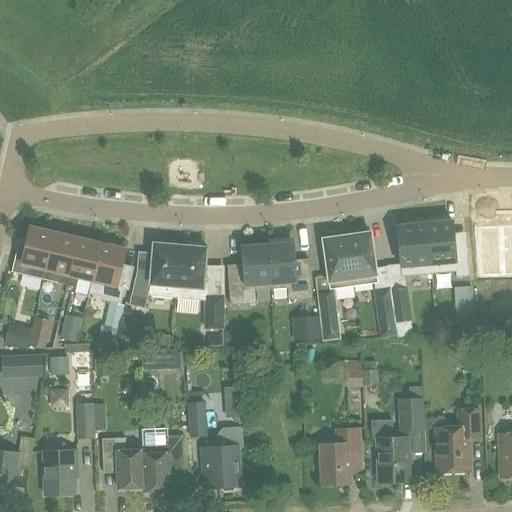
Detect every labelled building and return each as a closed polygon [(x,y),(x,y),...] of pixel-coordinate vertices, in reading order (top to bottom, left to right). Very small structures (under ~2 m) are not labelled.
[(426,219),(431,274),(456,272),(456,277),(470,276),(468,248),(455,249),(453,221),(447,221),(446,217),(426,219)] [(431,274),(426,219),(406,221),(407,225),(397,226),(401,277),(431,274)] [(44,280),(46,270),(55,233),(30,227),(24,252),(17,251),(12,272),(44,280)] [(346,231),(354,286),(378,283),(370,232),(365,233),(364,228),(346,231)] [(354,286),(346,231),(327,234),(328,239),(323,239),(330,290),(354,286)] [(511,231),(501,232),(503,271),(511,271),(511,231)] [(503,271),(501,232),(478,233),(480,272),(503,271)] [(78,238),(55,233),(46,270),(60,273),(58,283),(67,285),(78,238)] [(78,277),(92,280),(93,281),(101,244),(78,238),(67,285),(76,287),(78,277)] [(267,245),(271,289),(287,288),(288,301),(313,299),(310,267),(296,268),(294,243),(291,243),(291,238),(269,239),(269,244),(267,245)] [(177,286),(180,245),(172,245),(173,241),(160,240),(159,244),(152,243),(152,245),(153,245),(151,275),(136,274),(129,306),(145,309),(151,284),(177,286)] [(203,288),(206,250),(208,250),(208,248),(201,247),(201,243),(188,242),(188,246),(180,245),(177,286),(203,288)] [(125,249),(101,244),(93,281),(92,280),(89,291),(101,294),(106,301),(121,305),(125,289),(116,288),(125,249)] [(244,272),(229,273),(232,305),(256,303),(255,290),(271,289),(267,245),(242,247),(244,272)] [(391,293),(395,322),(411,320),(407,288),(391,290),(391,293)] [(455,288),(457,320),(473,320),(472,288),(455,288)] [(335,301),(334,289),(330,290),(318,291),(324,341),(340,339),(335,301)] [(381,337),(397,335),(395,322),(391,293),(375,295),(380,327),(381,337)] [(205,328),(223,328),(223,296),(205,296),(205,328)] [(67,318),(62,338),(76,341),(80,321),(67,318)] [(294,320),(295,340),(319,338),(318,318),(294,320)] [(35,319),(32,330),(28,346),(42,349),(49,322),(35,319)] [(475,319),(476,335),(491,335),(490,319),(475,319)] [(6,344),(28,349),(32,330),(11,325),(6,344)] [(100,346),(114,349),(118,328),(105,325),(100,346)] [(77,352),(77,344),(65,345),(65,353),(77,352)] [(89,352),(89,344),(77,344),(77,352),(89,352)] [(108,354),(95,354),(96,376),(108,375),(108,354)] [(142,371),(160,371),(160,355),(142,356),(142,371)] [(4,377),(24,376),(23,358),(3,359),(4,377)] [(345,363),(346,389),(363,388),(362,362),(345,363)] [(424,430),(423,400),(405,401),(406,416),(401,416),(401,431),(424,430)] [(187,403),(189,439),(207,438),(206,402),(187,403)] [(94,438),(93,404),(77,405),(78,439),(94,438)] [(469,440),(481,439),(479,410),(459,410),(459,427),(436,428),(438,473),(470,471),(469,440)] [(216,442),(216,447),(203,448),(204,468),(208,468),(209,489),(222,488),(224,491),(233,490),(235,487),(239,487),(238,473),(241,471),(240,463),(238,461),(237,448),(242,447),(241,428),(224,429),(224,439),(219,439),(216,442)] [(360,429),(336,430),(337,444),(321,445),(323,486),(350,484),(349,460),(362,460),(360,429)] [(511,477),(511,433),(500,434),(501,478),(511,477)] [(143,438),(143,454),(145,492),(171,491),(170,467),(184,467),(182,436),(143,438)] [(18,466),(30,467),(34,439),(21,437),(19,453),(0,450),(0,489),(14,492),(18,466)] [(408,438),(378,439),(380,483),(410,482),(408,438)] [(144,492),(145,492),(143,454),(142,454),(142,450),(126,451),(125,439),(102,440),(104,467),(118,466),(119,489),(144,488),(144,492)] [(44,453),(46,496),(76,495),(75,470),(78,470),(77,452),(44,453)]
